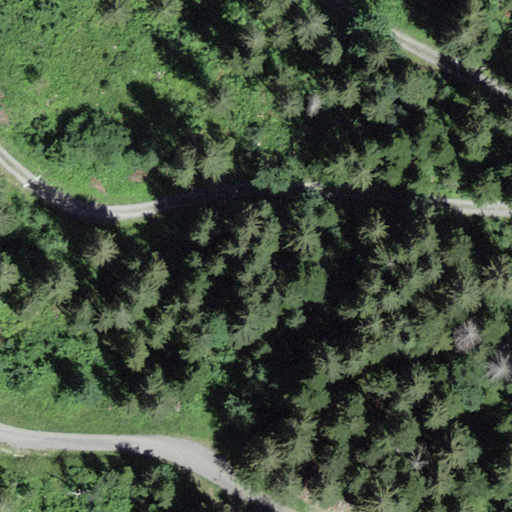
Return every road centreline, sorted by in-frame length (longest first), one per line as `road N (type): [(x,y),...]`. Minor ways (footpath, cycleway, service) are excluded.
road 1 (track): [(511,215),(378,183),(188,182),(56,166),(0,138)]
road 2 (unclassified): [(280,511),(194,462),(0,426)]
road 3 (track): [(352,0),(511,102)]
